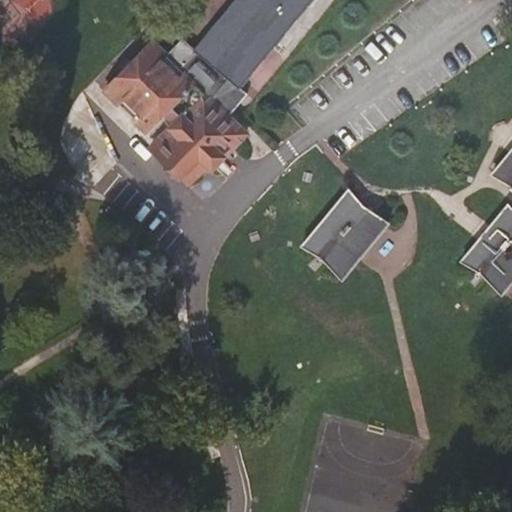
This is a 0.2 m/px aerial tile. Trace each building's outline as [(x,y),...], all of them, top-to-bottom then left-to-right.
[(149,134),(163,121),(170,127),(150,147),(188,183),(206,165),(210,169),(246,133),(227,116),(246,93),(239,88),(311,0),(233,0),(193,48),(182,39),(165,55),(152,42),(104,91),(149,134)] [(139,35),(152,21),(146,16),(133,30),(139,35)] [(511,185),(511,147),(491,173),(511,185)] [(343,280),(389,224),(362,207),(347,189),(300,245),(321,257),(343,280)] [(502,295),(511,282),(511,210),(506,204),(460,260),(481,272),(502,295)]
